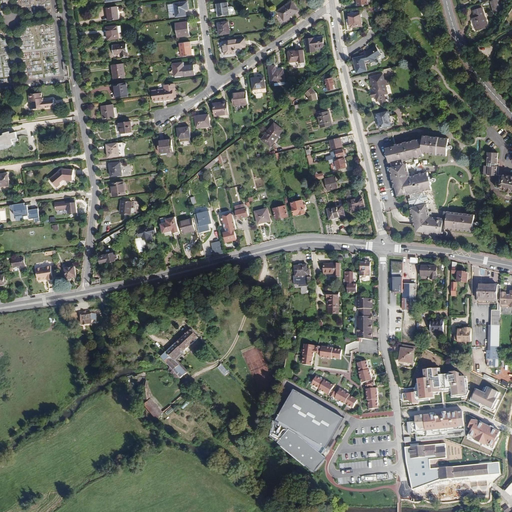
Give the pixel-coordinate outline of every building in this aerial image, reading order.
[(500,9),(497,0),(493,0),(489,1),(493,12),(500,9)] [(292,1),(277,12),(284,22),(291,17),(291,16),(299,11),(292,1)] [(174,4),(175,17),(186,16),(185,10),(189,10),(188,2),(174,4)] [(228,2),(216,4),(218,17),(230,15),(228,2)] [(107,8),(108,21),(119,19),(117,7),(107,8)] [(474,18),(472,19),(476,32),(488,28),(482,8),(472,11),(474,18)] [(349,15),(351,28),(362,27),(361,13),(349,15)] [(176,24),(178,37),(189,36),(188,22),(176,24)] [(218,23),(219,35),(231,34),(229,22),(218,23)] [(106,27),(107,40),(119,39),(118,26),(106,27)] [(324,37),(305,39),(307,53),(316,52),(316,49),(325,48),(324,37)] [(223,42),(225,56),(236,54),(236,49),(246,48),(245,38),(223,42)] [(179,43),(181,57),(192,55),(190,42),(179,43)] [(126,44),(113,46),(114,55),(120,54),(121,58),(128,57),(128,52),(127,53),(126,44)] [(354,58),(357,73),(368,71),(366,64),(376,62),(375,59),(382,55),(376,46),(368,51),(364,52),(365,56),(354,58)] [(306,65),(304,50),(289,52),(290,64),(297,63),(297,65),(306,65)] [(183,63),(173,64),(175,76),(185,75),(185,76),(195,75),(194,65),(187,66),(187,67),(184,67),(183,63)] [(112,66),(113,79),(125,77),(124,64),(112,66)] [(269,66),(271,83),(285,82),(284,69),(277,70),(276,65),(269,66)] [(389,84),(388,79),(385,79),(383,74),(373,76),(373,78),(371,79),(370,79),(372,88),(373,88),(375,88),(375,91),(374,91),(370,92),(371,97),(375,96),(377,96),(378,100),(379,100),(380,104),(386,103),(385,99),(384,99),(383,94),(384,94),(387,93),(386,85),(389,84)] [(252,78),(254,92),(266,91),(264,77),(252,78)] [(326,80),(328,91),(335,89),(333,85),(335,85),(333,78),(326,80)] [(114,85),(116,98),(128,96),(126,83),(114,85)] [(173,98),(173,90),(176,90),(175,84),(164,86),(164,89),(152,91),(153,102),(173,99),(173,98)] [(318,99),(316,93),(311,88),(309,90),(305,93),(309,97),(310,101),(318,99)] [(246,92),(232,93),(234,105),(248,104),(246,92)] [(54,107),(54,100),(43,101),(42,101),(42,98),(41,93),(29,95),(30,109),(54,107)] [(213,103),(215,116),(229,114),(227,102),(213,103)] [(101,106),(103,119),(115,118),(113,105),(101,106)] [(389,110),(377,114),(380,128),(395,124),(393,115),(390,116),(389,110)] [(317,113),(320,128),(332,125),(329,111),(317,113)] [(209,114),(195,116),(196,128),(210,126),(209,114)] [(464,121),(461,123),(468,131),(470,129),(464,121)] [(132,132),(131,122),(118,123),(120,134),(124,133),(128,133),(132,132)] [(274,123),(262,140),(271,147),(283,130),(274,123)] [(189,127),(177,128),(179,139),(190,137),(189,127)] [(13,143),(19,141),(16,133),(11,135),(9,135),(8,133),(4,134),(5,136),(0,137),(0,146),(7,145),(8,147),(14,145),(13,143)] [(350,143),(348,135),(331,140),(333,149),(344,146),(344,144),(350,143)] [(432,189),(431,184),(432,184),(430,177),(429,177),(428,172),(410,176),(407,163),(404,164),(403,161),(424,156),(424,153),(446,156),(449,138),(424,135),(424,138),(396,144),(396,146),(387,148),(390,162),(392,162),(393,167),(390,167),(394,187),(396,187),(398,195),(407,194),(407,195),(410,194),(425,191),(432,189)] [(171,139),(158,141),(160,154),(173,152),(171,139)] [(106,144),(108,158),(120,156),(118,143),(106,144)] [(347,155),(345,149),(344,149),(336,150),(337,158),(345,156),(345,155),(347,155)] [(498,163),(498,153),(488,152),(488,162),(496,163),(498,163)] [(204,174),(220,161),(219,157),(202,170),(204,174)] [(335,163),(332,164),(331,165),(332,169),(333,170),(337,169),(347,167),(345,158),(335,160),(335,163)] [(109,164),(111,177),(122,175),(121,162),(109,164)] [(497,175),(497,166),(496,166),(489,166),(488,175),(497,175)] [(50,179),(57,187),(61,184),(61,182),(64,179),(66,180),(73,181),(74,169),(62,169),(50,179)] [(8,173),(0,174),(0,187),(10,186),(8,173)] [(325,178),(323,173),(312,176),(313,181),(325,178)] [(511,176),(504,175),(501,175),(501,176),(499,181),(498,181),(497,182),(496,187),(511,191),(511,176)] [(338,187),(335,176),(325,178),(328,190),(338,187)] [(111,183),(112,197),(126,195),(124,181),(111,183)] [(430,215),(425,191),(410,194),(411,198),(412,203),(413,207),(410,208),(414,226),(415,226),(416,231),(422,232),(445,236),(446,235),(447,235),(447,234),(447,233),(447,232),(447,231),(446,231),(445,231),(445,229),(473,232),(475,214),(444,211),(444,217),(430,215)] [(362,196),(347,200),(350,212),(359,210),(359,207),(364,206),(362,196)] [(303,200),(292,203),(295,215),(299,213),(299,214),(306,213),(303,200)] [(78,212),(76,202),(72,202),(72,201),(55,203),(56,211),(68,209),(69,213),(78,212)] [(131,208),(132,202),(121,201),(120,213),(131,215),(131,213),(131,208)] [(40,217),(39,208),(29,210),(29,207),(26,207),(26,205),(26,202),(11,205),(11,207),(15,211),(16,216),(23,215),(24,216),(30,215),(30,219),(40,217)] [(249,216),(247,208),(245,208),(244,203),(235,206),(236,211),(233,212),(233,214),(235,219),(249,216)] [(273,208),(276,219),(288,216),(286,205),(273,208)] [(343,205),(327,209),(330,219),(345,215),(343,205)] [(267,208),(254,211),(258,224),(271,221),(267,208)] [(212,222),(209,210),(194,214),(199,232),(209,230),(208,224),(212,222)] [(237,229),(233,214),(223,217),(227,231),(225,232),(227,241),(237,239),(235,229),(237,229)] [(179,231),(175,217),(166,219),(167,222),(161,224),(163,232),(173,230),(173,232),(179,231)] [(180,221),(183,233),(195,230),(192,218),(180,221)] [(153,240),(152,233),(157,232),(155,226),(138,231),(139,237),(143,236),(144,239),(147,239),(147,241),(153,240)] [(224,253),(221,241),(212,244),(215,256),(224,253)] [(107,255),(99,258),(101,263),(108,261),(109,263),(116,261),(116,259),(118,258),(117,254),(115,255),(114,253),(107,255)] [(403,257),(388,256),(389,294),(402,295),(403,257)] [(24,257),(12,259),(13,267),(26,265),(24,257)] [(370,276),(371,263),(361,263),(360,276),(363,276),(364,278),(366,278),(368,276),(370,276)] [(324,264),(324,274),(334,274),(334,276),(340,276),(340,264),(324,264)] [(312,283),(311,277),(308,277),(308,274),(307,269),(307,265),(295,266),(296,275),(293,275),(294,284),(297,284),(297,283),(299,282),(299,285),(309,284),(309,283),(312,283)] [(51,266),(36,268),(38,279),(40,280),(42,280),(43,278),(48,278),(48,280),(53,279),(51,266)] [(76,276),(75,266),(74,266),(66,267),(65,268),(67,279),(73,278),(73,277),(76,276)] [(420,267),(420,278),(430,279),(430,281),(436,282),(436,268),(420,267)] [(354,284),(354,272),(345,272),(345,279),(344,279),(344,284),(348,284),(348,293),(357,293),(357,284),(354,284)] [(458,272),(457,282),(468,283),(468,272),(458,272)] [(415,310),(416,284),(404,284),(404,289),(403,289),(403,310),(415,310)] [(499,347),(500,307),(500,304),(501,286),(497,286),(497,284),(478,284),(478,301),(497,301),(497,300),(498,300),(498,310),(492,310),(491,327),(491,346),(499,347)] [(511,307),(511,290),(511,291),(511,293),(511,295),(506,294),(506,293),(501,293),(500,304),(510,305),(510,307),(511,307)] [(329,298),(329,314),(339,314),(339,292),(327,292),(327,298),(329,298)] [(373,340),(373,316),(371,316),(371,309),(373,309),(372,298),(360,299),(359,299),(359,309),(359,316),(357,316),(357,338),(373,340)] [(89,310),(69,314),(70,319),(79,317),(80,325),(82,326),(90,325),(91,324),(90,319),(92,319),(95,320),(96,313),(89,312),(89,310)] [(431,322),(431,331),(443,332),(444,320),(439,320),(439,322),(431,322)] [(471,341),(471,327),(468,327),(466,327),(466,328),(464,328),(464,329),(458,329),(458,334),(455,334),(455,335),(455,339),(458,339),(458,341),(471,341)] [(188,371),(181,364),(179,365),(175,360),(199,338),(190,330),(160,358),(170,369),(172,371),(170,373),(177,381),(177,380),(179,378),(188,371)] [(304,356),(302,365),(312,366),(313,357),(314,357),(315,353),(316,353),(316,354),(320,355),(320,353),(322,353),(321,357),(332,359),(332,358),(341,360),(343,350),(334,349),(323,347),(322,350),(321,350),(321,347),(317,346),(316,350),(315,350),(316,346),(305,344),(303,356),(304,356)] [(499,359),(499,347),(491,346),(491,350),(488,350),(486,350),(486,359),(499,359)] [(412,366),(414,354),(416,354),(416,350),(416,349),(401,347),(399,364),(412,366)] [(368,400),(369,409),(378,408),(377,399),(378,399),(377,387),(373,388),(373,385),(375,384),(374,381),(369,382),(369,381),(372,380),(369,369),(368,369),(366,360),(357,362),(359,371),(358,371),(361,382),(366,381),(366,383),(365,383),(366,387),(370,386),(370,388),(366,388),(367,400),(368,400)] [(229,372),(221,364),(217,367),(225,376),(229,372)] [(403,402),(409,401),(409,404),(467,398),(469,393),(466,371),(439,374),(438,368),(423,370),(424,378),(418,379),(418,383),(416,383),(416,387),(414,387),(414,392),(402,393),(403,402)] [(331,394),(329,398),(333,400),(335,396),(336,397),(335,399),(345,404),(353,408),(358,400),(350,396),(350,395),(340,389),(337,395),(336,395),(336,394),(333,392),(332,393),(331,392),(334,386),(325,380),(324,381),(316,376),(312,384),(319,389),(319,390),(329,395),(330,394),(331,394)] [(162,412),(150,398),(149,398),(147,386),(146,381),(144,380),(143,382),(139,385),(139,394),(141,401),(155,418),(157,416),(162,412)] [(344,416),(294,387),(276,417),(274,417),(270,434),(313,471),(327,455),(321,450),(323,448),(344,416)] [(500,392),(489,387),(486,392),(477,388),(472,400),(494,410),(499,400),(497,399),(500,392)] [(170,406),(164,411),(167,415),(173,409),(170,406)] [(463,411),(416,416),(418,433),(465,429),(463,411)] [(164,424),(157,416),(155,418),(162,426),(164,424)] [(478,420),(472,419),(468,427),(472,429),(469,436),(494,449),(499,437),(498,437),(501,431),(478,420)] [(446,443),(407,446),(407,459),(415,490),(439,481),(501,476),(500,463),(430,469),(430,460),(448,458),(446,443)]
